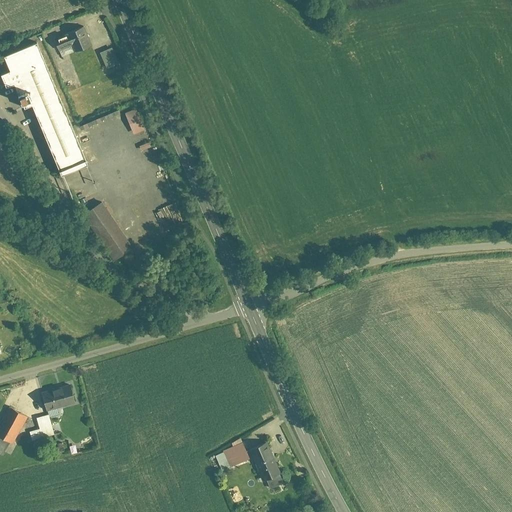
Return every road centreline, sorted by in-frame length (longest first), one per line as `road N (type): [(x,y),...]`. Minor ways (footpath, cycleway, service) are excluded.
road 1 (tertiary): [(247,306),(117,0)]
road 2 (residential): [(192,322),(114,269),(0,117)]
road 3 (unclassified): [(247,306),(382,259),(511,243)]
road 4 (tertiary): [(341,511),(247,306)]
road 5 (residential): [(0,378),(192,322)]
